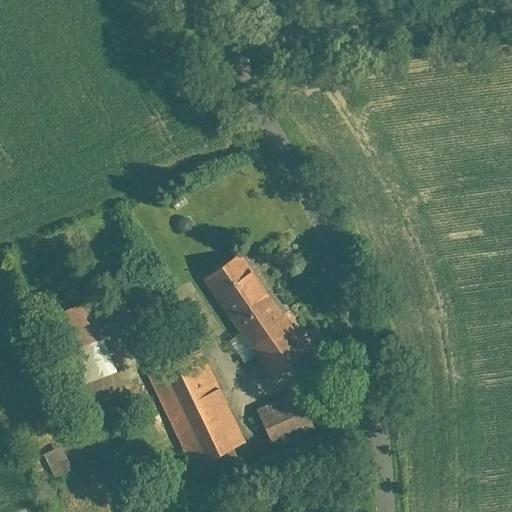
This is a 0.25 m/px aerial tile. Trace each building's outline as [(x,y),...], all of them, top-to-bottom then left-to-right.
[(244,257),(205,283),(271,384),(311,358),(244,257)] [(91,308),(58,321),(95,410),(128,397),(91,308)] [(207,351),(146,379),(191,474),(235,453),(252,445),(207,351)] [(299,398),(259,414),(273,449),(313,433),(299,398)] [(191,474),(200,495),(245,474),(235,453),(191,474)]
